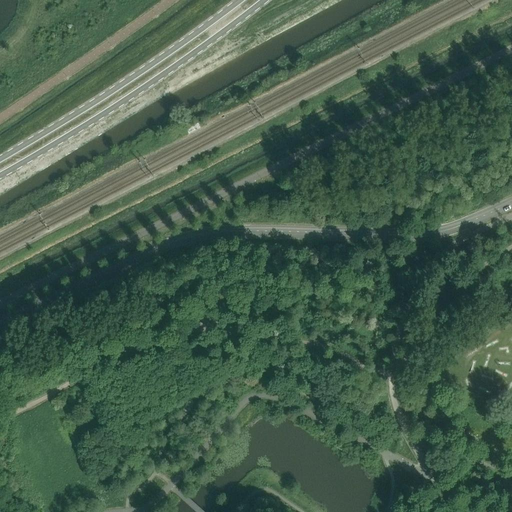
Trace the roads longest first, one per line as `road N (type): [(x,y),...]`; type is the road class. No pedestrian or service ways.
road 1 (unknown): [(0,420),(188,326),(334,345),(347,359),(392,374),(415,330),(453,289),(511,251)]
road 2 (unclassified): [(511,203),(433,233),(203,233),(0,324)]
road 3 (secondary): [(0,176),(100,117),(264,0)]
road 4 (secondary): [(238,0),(147,68),(0,157)]
